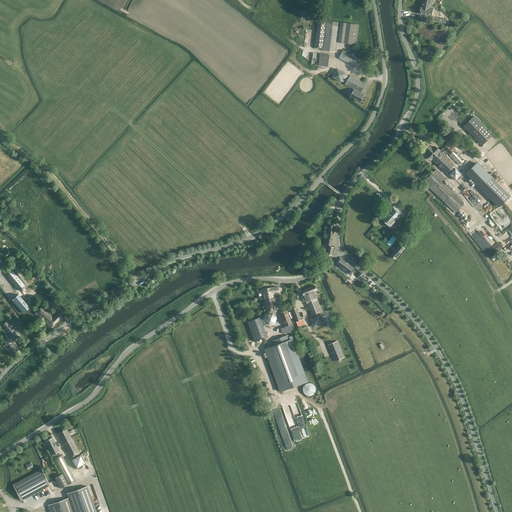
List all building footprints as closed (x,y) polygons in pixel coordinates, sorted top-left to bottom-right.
[(430,8),(431,0),(423,0),(422,7),(430,8)] [(443,18),(434,17),(436,9),(430,8),(422,7),(421,6),(420,14),(433,16),(432,20),(442,22),(443,18)] [(314,48),(322,48),(322,50),(337,52),(338,42),(357,44),(359,24),(347,23),(345,23),(318,20),(314,48)] [(357,68),(362,60),(343,50),(339,58),(357,68)] [(318,69),(320,69),(320,67),(328,67),(330,55),(320,53),(318,64),(318,69)] [(345,74),(346,73),(337,69),(332,77),(341,82),(345,74)] [(345,84),(354,89),(361,93),(365,83),(350,75),(345,84)] [(364,95),(361,93),(354,89),(350,96),(361,102),(364,95)] [(464,126),(482,145),(493,135),(475,116),(464,126)] [(441,153),(442,152),(443,151),(444,152),(445,150),(460,165),(465,160),(448,143),(443,148),(440,151),(436,147),(433,149),(429,145),(426,149),(430,153),(427,155),(431,160),(432,159),(447,173),(454,166),(454,165),(455,165),(456,162),(447,154),(444,157),(441,153)] [(478,163),(467,174),(499,207),(510,196),(478,163)] [(456,168),(450,175),(456,180),(462,174),(456,168)] [(424,183),(425,184),(455,213),(464,204),(462,202),(463,200),(443,182),(444,181),(443,180),(445,177),(441,174),(439,177),(434,172),(424,183)] [(395,226),(401,220),(397,216),(400,213),(395,208),(385,219),(390,224),(391,223),(395,226)] [(327,244),(329,245),(327,254),(330,255),(332,254),(334,247),(331,246),(333,235),(335,225),(330,224),(329,235),(327,235),(326,243),(327,244)] [(489,258),(502,248),(491,234),(488,237),(487,235),(484,238),(476,228),(470,233),(489,258)] [(396,259),(405,249),(400,245),(391,255),(396,259)] [(341,259),(337,264),(340,266),(337,270),(349,278),(352,273),(350,272),(354,267),(341,259)] [(11,268),(14,271),(20,265),(17,262),(11,268)] [(20,293),(24,289),(11,274),(6,278),(20,293)] [(313,292),(317,290),(315,286),(302,291),(312,315),(321,311),(313,292)] [(274,292),(279,292),(279,287),(263,289),(267,313),(277,312),(274,292)] [(23,313),(29,308),(25,303),(22,300),(23,300),(18,294),(18,295),(15,297),(12,299),(23,313)] [(51,327),(62,316),(59,312),(54,317),(41,306),(35,313),(51,327)] [(297,307),(292,309),(297,321),(301,319),(297,307)] [(286,331),(294,328),(287,311),(281,313),(286,326),(284,327),(286,331)] [(328,311),(323,312),(327,328),(332,327),(328,311)] [(314,328),(323,324),(319,315),(310,319),(314,328)] [(248,322),(255,340),(267,336),(260,317),(248,322)] [(14,331),(22,325),(19,321),(16,324),(13,321),(10,323),(9,325),(7,322),(3,325),(10,334),(8,335),(9,337),(8,337),(12,342),(19,336),(15,332),(14,331)] [(266,349),(281,391),(307,382),(294,346),(296,345),(294,339),(294,338),(293,336),(289,337),(288,335),(275,340),(277,345),(266,349)] [(335,361),(344,358),(337,341),(328,345),(335,361)] [(316,390),(316,389),(315,388),(315,387),(314,386),(313,385),(312,385),(312,384),(311,384),(310,384),(309,384),(308,384),(307,385),(306,385),(306,386),(305,386),(305,387),(304,387),(304,388),(304,389),(304,390),(304,391),(304,392),(304,393),(305,393),(305,394),(306,395),(307,395),(307,396),(308,396),(309,396),(310,396),(311,396),(312,396),(312,395),(313,395),(314,395),(314,394),(315,393),(315,392),(315,391),(316,391),(316,390)] [(71,458),(80,453),(67,429),(58,433),(63,444),(71,458)] [(45,441),(61,471),(68,467),(61,455),(60,455),(58,451),(59,451),(52,437),(45,441)] [(77,467),(85,463),(81,454),(72,459),(77,467)] [(49,485),(41,471),(14,485),(22,499),(49,485)] [(55,478),(60,488),(67,484),(62,474),(55,478)] [(96,511),(87,486),(67,493),(69,498),(49,505),(51,511),(96,511)]
